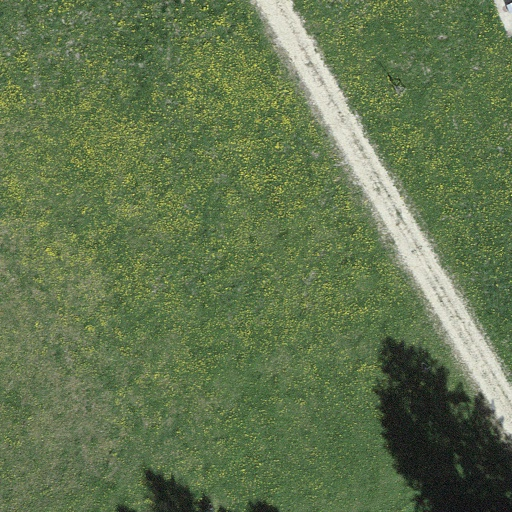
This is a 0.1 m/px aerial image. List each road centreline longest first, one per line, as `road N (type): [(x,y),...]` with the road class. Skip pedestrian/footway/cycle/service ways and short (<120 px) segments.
road 1 (track): [(511,438),(271,0)]
road 2 (motorway): [(0,127),(450,0)]
